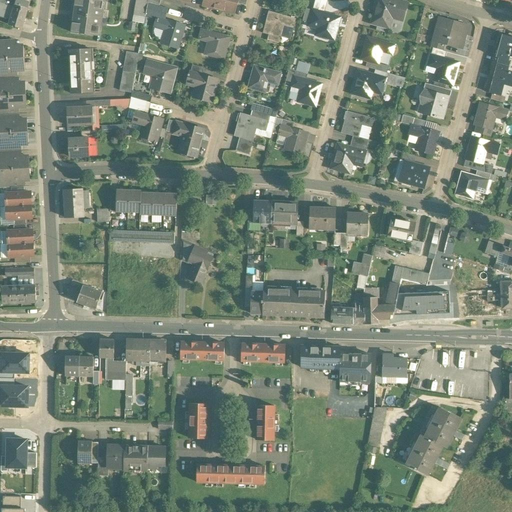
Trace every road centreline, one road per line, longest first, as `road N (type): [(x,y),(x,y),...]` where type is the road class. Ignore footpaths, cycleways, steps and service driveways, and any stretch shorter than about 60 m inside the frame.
road 1 (secondary): [(498,336),(54,327)]
road 2 (residential): [(498,336),(494,401),(482,427),(445,494),(435,504),(413,505)]
road 3 (residential): [(435,208),(486,14)]
road 4 (residential): [(312,183),(360,0)]
road 5 (residential): [(211,176),(46,175)]
road 6 (residential): [(54,327),(46,175)]
road 7 (residential): [(46,175),(41,37)]
road 8 (residential): [(435,208),(312,183)]
